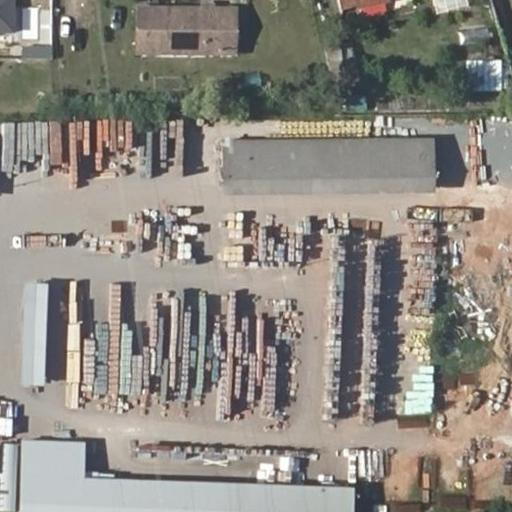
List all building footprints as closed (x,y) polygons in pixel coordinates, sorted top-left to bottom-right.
[(16,0),(0,0),(0,33),(16,34),(16,0)] [(235,7),(138,8),(138,52),(235,50),(235,7)] [(467,90),(499,90),(500,61),(467,60),(467,90)] [(365,94),(348,95),(348,110),(366,109),(365,94)] [(430,141),(222,140),(223,178),(430,178),(430,141)] [(456,176),(486,181),(489,163),(459,158),(456,176)] [(12,382),(35,383),(38,284),(16,283),(12,382)] [(25,443),(23,511),(357,511),(358,493),(83,484),(85,445),(25,443)]
